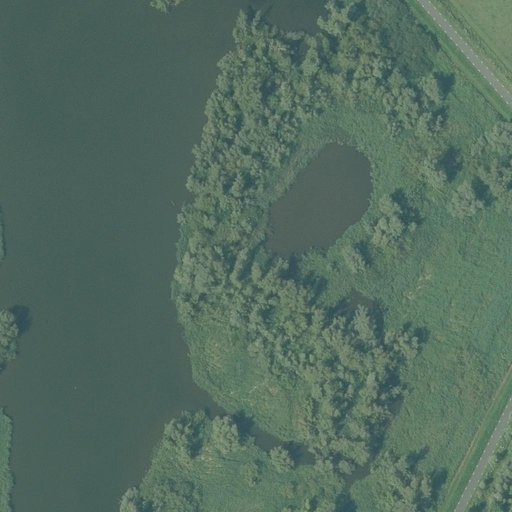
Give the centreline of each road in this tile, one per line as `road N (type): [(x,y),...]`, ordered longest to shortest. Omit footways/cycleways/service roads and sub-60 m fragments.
road 1 (tertiary): [(511,104),(419,0)]
road 2 (tertiary): [(457,511),(511,403)]
